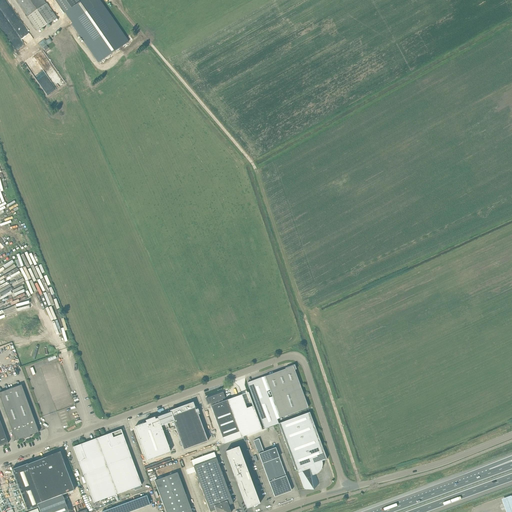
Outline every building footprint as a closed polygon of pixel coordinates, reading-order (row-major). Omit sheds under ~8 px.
[(16,0),(28,17),(37,31),(56,18),(43,0),(16,0)] [(55,0),(65,13),(72,23),(71,24),(98,63),(128,42),(102,4),(100,0),(99,0),(55,0)] [(265,376),(247,383),(264,429),(278,424),(277,419),(280,418),(303,410),(308,408),(294,370),(296,370),(295,365),(285,368),(285,369),(265,377),(265,376)] [(24,439),(31,436),(30,436),(39,432),(21,385),(0,392),(0,398),(16,441),(24,438),(25,438),(24,439)] [(223,392),(206,398),(208,405),(210,404),(211,406),(222,438),(224,444),(262,430),(253,407),(247,409),(241,395),(223,402),(222,399),(225,398),(223,392)] [(173,421),(183,450),(207,441),(197,413),(196,413),(193,403),(183,407),(184,407),(180,409),(179,408),(170,411),(171,412),(174,421),(173,421)] [(147,460),(170,451),(163,431),(169,429),(167,424),(173,421),(174,421),(171,412),(157,417),(158,419),(155,419),(155,417),(145,421),(146,423),(134,427),(147,460)] [(278,424),(294,466),(296,471),(297,470),(304,489),(319,484),(316,474),(317,474),(318,473),(319,472),(320,471),(320,470),(321,469),(322,468),(322,467),(322,466),(322,465),(322,464),(322,463),(322,462),(322,461),(327,460),(309,413),(278,424)] [(0,421),(0,446),(8,444),(0,421)] [(96,439),(117,494),(141,485),(123,436),(124,435),(122,430),(107,436),(106,434),(106,435),(96,439)] [(78,462),(94,503),(117,494),(96,439),(81,444),(80,444),(80,445),(73,447),(75,452),(78,462)] [(259,439),(254,441),(272,491),(273,493),(274,496),(291,490),(290,486),(289,485),(275,448),(264,452),(259,439)] [(226,452),(247,509),(259,504),(238,447),(226,452)] [(22,466),(11,470),(27,511),(37,507),(38,507),(40,511),(66,511),(60,496),(74,490),(63,462),(64,462),(62,457),(60,452),(46,457),(46,458),(27,465),(27,464),(22,466)] [(193,467),(208,507),(209,511),(210,511),(216,510),(216,511),(229,511),(227,506),(233,504),(216,458),(193,467)] [(154,481),(165,511),(191,511),(177,473),(154,481)] [(102,511),(129,511),(150,505),(146,496),(102,511)] [(511,511),(511,498),(511,497),(502,501),(504,507),(506,511),(511,511)]
